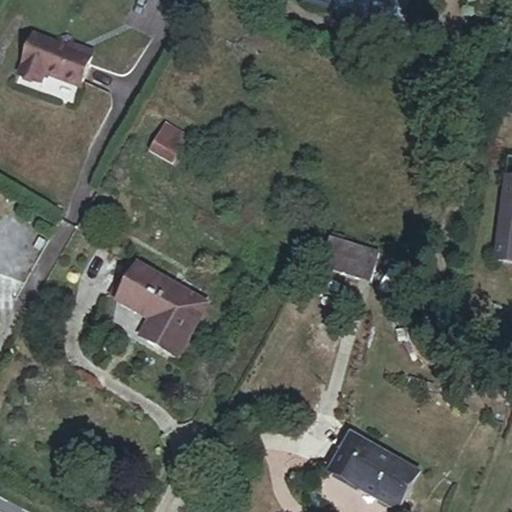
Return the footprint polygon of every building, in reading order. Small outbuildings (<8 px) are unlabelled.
[(361,20),(366,0),(305,0),(304,4),(361,20)] [(400,0),(366,0),(361,20),(404,32),(405,29),(408,17),(412,3),(400,0)] [(422,21),(408,17),(405,29),(419,33),(422,21)] [(76,53),(40,40),(26,79),(47,87),(50,78),(86,91),(99,55),(78,48),(76,53)] [(507,144),(507,212),(511,212),(511,114),(487,114),(486,143),(507,144)] [(158,125),(145,150),(165,160),(177,134),(158,125)] [(336,235),(325,268),(372,282),(380,256),(349,246),(351,239),(336,235)] [(211,306),(140,267),(120,303),(156,322),(147,340),(181,359),(211,306)] [(484,384),(481,397),(505,403),(509,391),(484,384)] [(353,437),(332,474),(396,510),(417,473),(353,437)]
